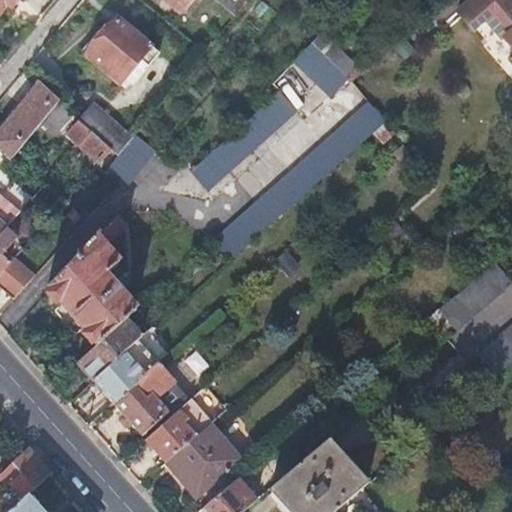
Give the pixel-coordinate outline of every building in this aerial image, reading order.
[(0,0),(0,11),(9,0),(0,0)] [(250,0),(162,0),(179,14),(192,0),(211,0),(211,1),(234,20),(250,0)] [(496,0),(475,0),(459,14),(455,18),(469,34),(474,31),(483,24),(511,56),(511,4),(509,1),(503,7),(496,0)] [(159,57),(116,21),(86,58),(119,88),(140,65),(148,71),(159,57)] [(312,47),(347,83),(351,87),(363,76),(324,36),(312,47)] [(330,102),(347,83),(312,47),(294,67),(330,102)] [(39,84),(0,128),(0,164),(6,157),(9,159),(58,102),(39,84)] [(279,98),(190,176),(208,197),(296,116),(279,98)] [(366,105),(211,244),(227,264),(383,126),(366,105)] [(94,107),(79,122),(80,122),(92,134),(112,153),(119,159),(132,143),(94,107)] [(92,134),(80,122),(67,136),(79,148),(92,134)] [(92,134),(79,148),(90,158),(99,167),(112,153),(92,134)] [(156,155),(135,138),(132,143),(119,159),(105,176),(120,188),(125,192),(156,155)] [(401,147),(392,156),(408,173),(417,166),(401,147)] [(79,148),(47,185),(57,194),(90,158),(79,148)] [(0,235),(5,230),(18,216),(0,200),(0,235)] [(93,344),(97,346),(121,324),(132,315),(103,282),(105,278),(113,287),(123,275),(102,251),(123,227),(116,221),(97,243),(95,241),(49,292),(48,297),(56,306),(59,305),(84,333),(82,336),(90,345),(93,344)] [(0,276),(10,266),(1,258),(17,241),(5,230),(0,235),(0,276)] [(10,266),(0,276),(0,291),(12,303),(34,280),(14,262),(10,266)] [(492,265),(438,310),(455,332),(510,286),(492,265)] [(97,346),(76,366),(92,384),(136,345),(139,343),(121,324),(97,346)] [(511,324),(474,359),(491,379),(511,361),(511,324)] [(136,345),(92,384),(111,405),(155,366),(136,345)] [(155,366),(111,405),(141,438),(166,416),(154,402),(173,386),(155,366)] [(186,401),(173,386),(154,402),(166,416),(167,417),(186,401)] [(205,411),(216,403),(205,388),(194,397),(205,411)] [(186,401),(167,417),(170,421),(189,404),(186,401)] [(170,421),(145,442),(165,465),(207,429),(212,425),(191,402),(189,404),(170,421)] [(165,465),(165,466),(195,501),(238,463),(207,429),(165,465)] [(268,492),(286,511),(334,511),(364,486),(327,442),(268,492)] [(49,476),(26,451),(9,467),(17,474),(0,489),(0,500),(3,504),(0,507),(0,511),(8,511),(24,498),(49,476)] [(236,482),(202,511),(244,511),(254,503),(236,482)] [(37,511),(24,498),(8,511),(37,511)]
